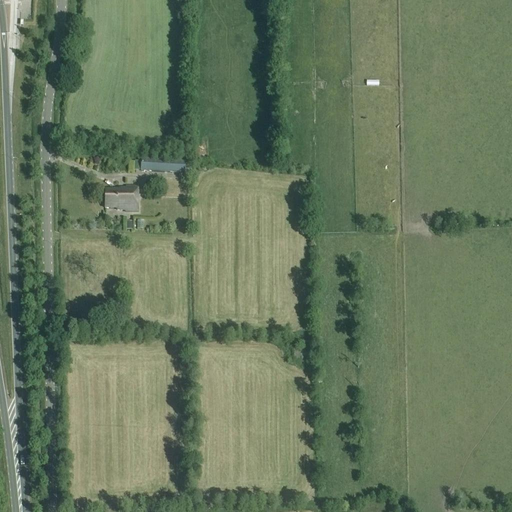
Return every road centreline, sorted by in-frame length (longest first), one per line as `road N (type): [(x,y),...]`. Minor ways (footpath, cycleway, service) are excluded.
road 1 (unclassified): [(53,511),(44,193),(61,0)]
road 2 (primary): [(19,492),(1,0)]
